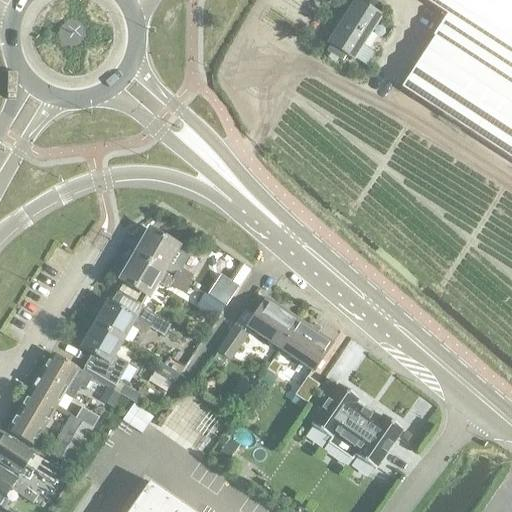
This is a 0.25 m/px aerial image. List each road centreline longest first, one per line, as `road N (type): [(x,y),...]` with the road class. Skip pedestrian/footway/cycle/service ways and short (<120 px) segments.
road 1 (secondary): [(511,425),(505,409),(250,189),(132,60)]
road 2 (secondary): [(234,197),(387,338),(494,422),(511,427)]
road 3 (primary): [(0,237),(97,181),(144,174),(234,197)]
road 4 (secondary): [(100,94),(234,197)]
road 5 (residential): [(17,370),(92,248)]
